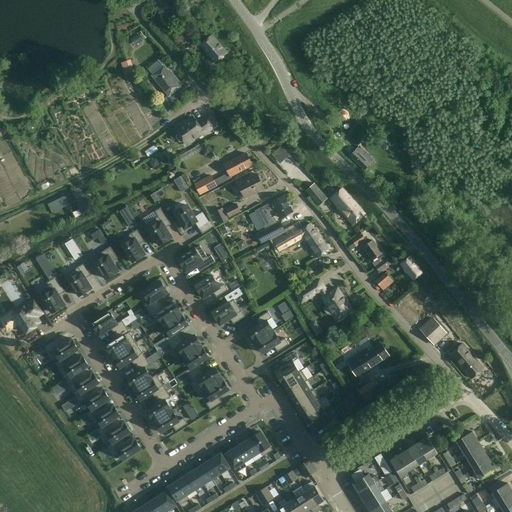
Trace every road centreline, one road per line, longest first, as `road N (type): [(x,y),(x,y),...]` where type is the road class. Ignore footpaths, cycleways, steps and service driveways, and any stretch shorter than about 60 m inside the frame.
road 1 (residential): [(465,389),(123,0)]
road 2 (unclassified): [(508,357),(405,230),(310,131),(280,67),(233,0)]
road 3 (residential): [(162,256),(69,313),(165,469)]
road 4 (track): [(0,214),(168,123)]
road 5 (residential): [(162,256),(258,411)]
road 6 (residential): [(465,389),(333,470)]
